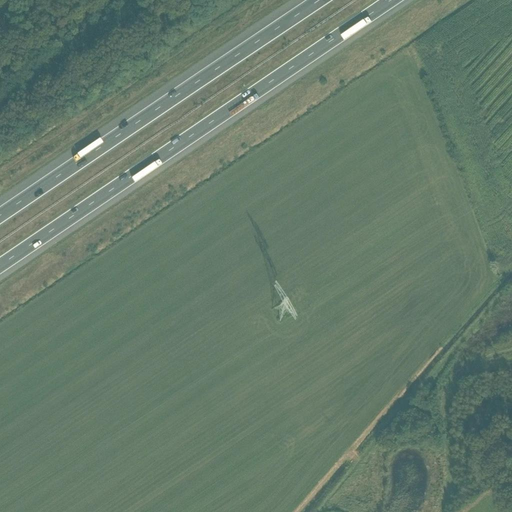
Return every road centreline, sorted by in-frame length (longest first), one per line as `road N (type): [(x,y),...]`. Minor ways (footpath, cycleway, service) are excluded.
road 1 (motorway): [(0,267),(393,0)]
road 2 (motorway): [(321,0),(0,217)]
